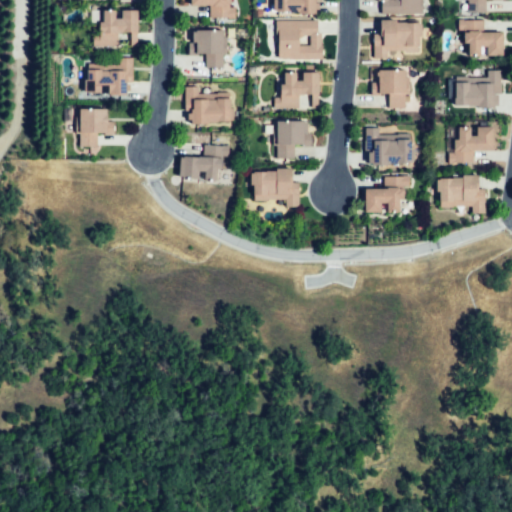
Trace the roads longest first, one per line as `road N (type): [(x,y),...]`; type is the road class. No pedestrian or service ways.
road 1 (residential): [(335,188),(350,0)]
road 2 (residential): [(160,0),(149,157)]
